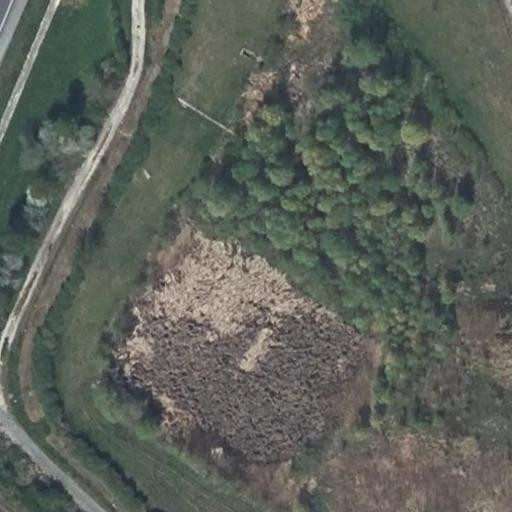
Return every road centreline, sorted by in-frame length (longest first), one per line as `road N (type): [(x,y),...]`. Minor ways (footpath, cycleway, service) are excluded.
road 1 (track): [(0,367),(136,70),(145,0)]
road 2 (track): [(106,511),(0,418)]
